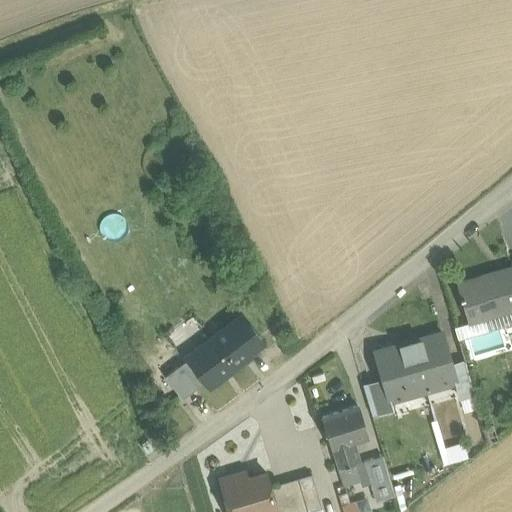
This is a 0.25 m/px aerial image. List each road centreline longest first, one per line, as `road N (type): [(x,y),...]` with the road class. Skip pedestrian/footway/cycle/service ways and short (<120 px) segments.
road 1 (unclassified): [(511,189),(294,367),(97,511)]
road 2 (track): [(154,0),(0,52)]
